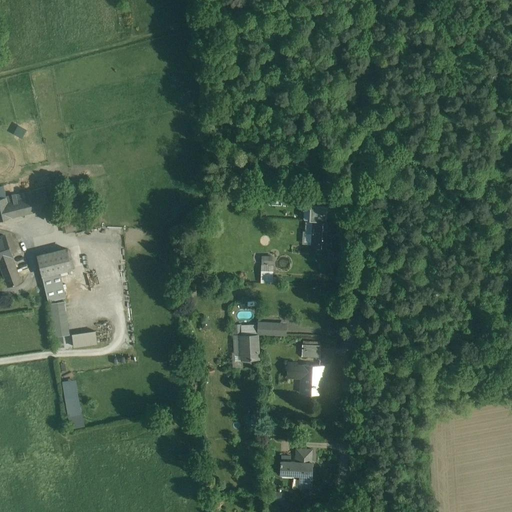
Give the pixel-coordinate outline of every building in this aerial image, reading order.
[(7,196),(5,185),(0,185),(0,219),(50,208),(45,187),(7,196)] [(309,220),(314,220),(326,221),(326,205),(310,204),(309,220)] [(326,221),(314,220),(312,245),(329,246),(331,221),(326,221)] [(4,235),(0,237),(0,262),(12,258),(4,235)] [(67,249),(37,256),(42,276),(59,272),(72,269),(67,249)] [(274,257),(261,257),(262,265),(274,264),(274,257)] [(21,282),(12,258),(0,262),(0,266),(8,287),(21,282)] [(42,276),(46,292),(64,288),(59,272),(42,276)] [(71,334),(65,301),(49,304),(56,337),(71,334)] [(284,325),(260,324),(260,333),(284,334),(284,325)] [(77,346),(101,344),(100,331),(76,332),(77,346)] [(257,336),(241,337),(242,364),(251,363),(251,358),(259,358),(257,336)] [(322,345),(302,344),(302,357),(322,358),(322,345)] [(326,364),(287,364),(287,379),(300,379),(300,395),(325,396),(326,364)] [(74,428),(88,426),(82,394),(68,397),(74,428)] [(296,461),(281,460),(280,475),(300,475),(299,491),(312,491),(313,448),(296,448),(296,461)] [(282,492),(273,490),(271,499),(280,501),(282,492)]
